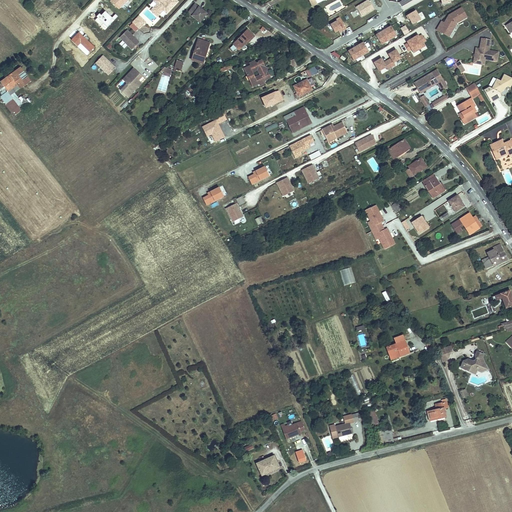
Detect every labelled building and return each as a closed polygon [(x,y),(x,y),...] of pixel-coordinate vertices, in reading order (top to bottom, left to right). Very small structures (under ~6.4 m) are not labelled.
[(166,13),(177,2),(175,0),(166,0),(166,1),(165,2),(164,1),(164,0),(154,0),(153,1),(157,4),(153,8),(160,14),(163,10),(166,13)] [(361,17),(374,9),(368,0),(356,8),(361,17)] [(207,13),(202,9),(201,10),(198,8),(199,7),(195,4),(188,13),(195,19),(197,17),(202,21),(207,13)] [(160,14),(153,8),(151,10),(157,17),(160,14)] [(449,37),(457,23),(467,17),(461,8),(450,14),(451,15),(449,18),(448,17),(444,23),(441,21),(437,30),(449,37)] [(421,20),(415,11),(406,16),(408,20),(409,19),(412,25),(421,20)] [(143,25),(140,21),(142,19),(139,16),(133,22),(139,29),(143,25)] [(346,29),(340,18),(336,20),(337,21),(330,25),(335,33),(338,31),(340,30),(341,32),(346,29)] [(397,36),(391,26),(383,31),(389,40),(397,36)] [(132,50),(139,42),(127,30),(120,37),(132,50)] [(250,41),(254,36),(247,30),(233,44),(239,50),(247,41),(249,39),(250,41)] [(389,40),(383,31),(376,35),(381,45),(389,40)] [(423,43),(426,41),(422,35),(419,37),(418,35),(412,38),(419,50),(425,46),(423,43)] [(419,50),(412,38),(407,42),(408,43),(405,45),(408,51),(411,49),(413,53),(419,50)] [(497,61),(498,52),(489,50),(491,40),(482,38),(480,46),(483,46),(482,49),(480,49),(476,48),(474,59),(484,61),(485,59),(497,61)] [(205,56),(208,47),(201,45),(202,41),(198,39),(192,60),(203,63),(204,59),(203,58),(204,56),(205,56)] [(369,52),(363,42),(356,47),(361,56),(369,52)] [(361,56),(356,47),(348,51),(353,61),(361,56)] [(394,63),(401,58),(396,50),(388,54),(391,58),(384,62),(381,58),(374,63),(379,71),(386,67),(387,70),(395,65),(394,63)] [(116,68),(103,56),(96,63),(109,75),(116,68)] [(297,65),(294,59),(288,62),(291,68),(297,65)] [(181,69),(183,62),(177,60),(173,72),(175,73),(177,68),(181,69)] [(261,85),(265,83),(264,81),(270,78),(267,71),(266,72),(263,67),(265,67),(261,60),(255,63),(254,61),(250,63),(251,65),(244,69),(247,76),(250,74),(252,79),(250,80),(253,86),(260,83),(261,85)] [(221,73),(232,67),(231,64),(220,69),(221,73)] [(323,71),(326,69),(319,64),(309,69),(313,76),(323,71)] [(31,81),(21,67),(0,82),(0,95),(1,96),(0,96),(0,101),(0,102),(3,100),(10,95),(14,92),(19,88),(20,89),(31,81)] [(135,85),(143,76),(134,68),(122,80),(127,84),(120,90),(128,98),(138,88),(135,85)] [(447,87),(437,70),(414,83),(420,94),(438,83),(442,91),(447,87)] [(510,87),(511,83),(511,78),(504,74),(501,81),(497,79),(492,89),(489,87),(484,90),(491,103),(501,97),(500,93),(504,91),(505,88),(504,87),(506,86),(508,86),(510,87)] [(299,97),(312,90),(311,87),(307,80),(307,79),(294,86),(297,93),(295,94),(297,97),(298,96),(299,97)] [(268,100),(292,89),(289,83),(266,95),(267,98),(268,100)] [(478,89),(474,83),(466,88),(470,94),(478,89)] [(472,99),(480,94),(478,89),(470,94),(472,99)] [(19,99),(14,92),(10,95),(12,99),(18,107),(22,104),(18,99),(19,99)] [(3,100),(6,104),(12,99),(10,95),(3,100)] [(16,114),(32,101),(32,100),(31,101),(29,98),(26,100),(23,95),(18,99),(22,104),(18,107),(12,99),(6,104),(5,104),(11,113),(14,111),(16,114)] [(430,104),(425,95),(420,98),(425,107),(430,104)] [(445,101),(443,97),(433,103),(435,107),(445,101)] [(473,112),(471,108),(474,106),(475,106),(471,99),(467,101),(468,103),(464,105),(462,103),(458,106),(463,115),(460,117),(464,124),(476,117),(473,112)] [(125,101),(120,106),(123,109),(128,104),(125,101)] [(309,124),(306,118),(308,116),(304,107),(294,112),(296,116),(287,121),(292,133),(309,124)] [(287,121),(296,116),(294,112),(283,117),(287,121)] [(211,135),(214,142),(225,137),(216,119),(201,127),(207,137),(211,135)] [(276,122),(265,127),(266,131),(277,126),(276,122)] [(336,138),(347,132),(342,122),(334,127),(331,128),(330,126),(322,130),(327,140),(333,137),(333,136),(334,135),(336,138)] [(309,144),(314,141),(311,135),(302,140),(306,149),(310,147),(309,144)] [(359,152),(376,143),(371,135),(355,143),(359,152)] [(393,159),(410,148),(404,139),(391,148),(388,150),(393,159)] [(306,148),(302,140),(297,142),(299,146),(298,146),(300,151),(306,148)] [(491,145),(497,157),(506,152),(508,155),(511,152),(511,142),(511,140),(504,143),(503,140),(491,145)] [(301,152),(298,146),(291,150),(294,155),(301,152)] [(311,160),(321,155),(319,151),(309,156),(311,160)] [(410,178),(427,167),(421,158),(408,166),(410,169),(406,171),(410,178)] [(319,178),(312,165),(302,170),(308,183),(319,178)] [(247,174),(251,184),(270,176),(265,166),(247,174)] [(424,184),(435,177),(433,174),(422,181),(424,184)] [(443,192),(438,184),(439,183),(435,177),(424,184),(433,198),(443,192)] [(294,190),(287,178),(277,183),(283,196),(294,190)] [(206,205),(224,196),(219,186),(201,195),(206,205)] [(464,206),(457,195),(449,201),(456,212),(464,206)] [(245,202),(242,196),(236,199),(240,205),(245,202)] [(243,216),(237,204),(226,209),(233,221),(243,216)] [(383,221),(375,205),(365,210),(371,221),(373,226),(370,227),(372,231),(382,226),(380,222),(383,221)] [(393,209),(386,213),(390,221),(397,218),(393,209)] [(441,221),(449,216),(447,213),(439,218),(441,221)] [(476,223),(472,218),(469,213),(456,222),(456,223),(452,226),(457,233),(461,230),(460,227),(458,225),(462,222),(464,225),(470,234),(479,228),(477,225),(476,225),(475,224),(476,223)] [(422,215),(410,222),(418,234),(430,227),(422,215)] [(482,226),(475,216),(472,218),(476,223),(477,225),(479,228),(482,226)] [(405,220),(401,222),(405,230),(410,228),(405,220)] [(395,244),(387,228),(384,230),(382,226),(372,231),(374,235),(377,234),(379,238),(385,249),(395,244)] [(406,230),(402,232),(411,245),(415,243),(406,230)] [(493,266),(507,259),(500,244),(493,248),(494,249),(487,253),(493,266)] [(486,269),(493,266),(490,259),(487,260),(483,262),(486,269)] [(340,270),(343,285),(355,283),(351,267),(340,270)] [(511,305),(511,296),(510,290),(492,297),(494,301),(502,298),(506,308),(511,305)] [(387,303),(390,301),(385,291),(381,293),(387,303)] [(511,326),(511,320),(506,323),(506,324),(502,325),(503,328),(504,329),(506,328),(508,328),(511,326)] [(409,353),(403,335),(394,339),(396,344),(387,348),(388,352),(390,357),(399,353),(400,356),(409,353)] [(451,346),(439,350),(443,362),(447,361),(452,350),(451,346)] [(460,366),(468,369),(467,370),(474,373),(476,370),(480,371),(482,367),(483,365),(484,364),(482,358),(483,353),(477,350),(475,354),(477,360),(475,361),(475,360),(472,361),(467,359),(462,361),(460,366)] [(362,394),(354,374),(348,376),(357,396),(362,394)] [(387,397),(384,392),(382,387),(378,389),(382,399),(387,397)] [(446,417),(444,408),(448,407),(446,402),(435,404),(437,409),(427,412),(429,421),(446,417)] [(379,424),(373,410),(366,413),(372,427),(379,424)] [(352,433),(350,423),(354,422),(360,420),(360,419),(359,413),(352,415),(352,414),(343,417),(345,424),(335,427),(335,425),(329,426),(332,437),(337,435),(338,437),(352,433)] [(304,430),(301,422),(282,429),(286,439),(296,435),(295,433),(304,430)] [(393,439),(391,430),(384,432),(382,426),(376,428),(377,433),(376,434),(379,445),(393,441),(393,439)] [(279,467),(274,456),(256,464),(261,474),(268,471),(269,472),(279,467)]
